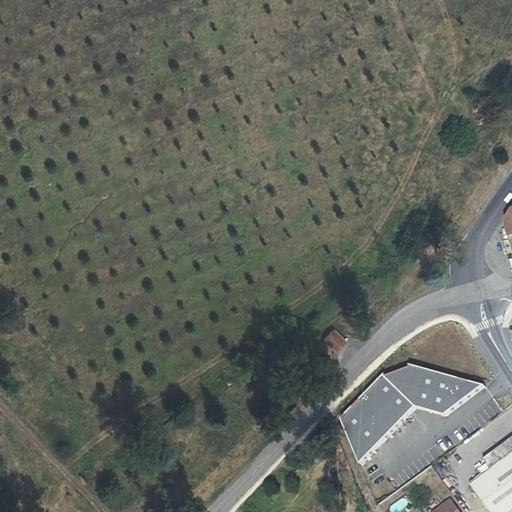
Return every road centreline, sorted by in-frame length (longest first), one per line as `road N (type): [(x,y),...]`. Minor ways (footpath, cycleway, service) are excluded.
road 1 (tertiary): [(454,295),(380,337),(215,511)]
road 2 (unknown): [(385,474),(511,380)]
road 3 (track): [(101,511),(0,399)]
